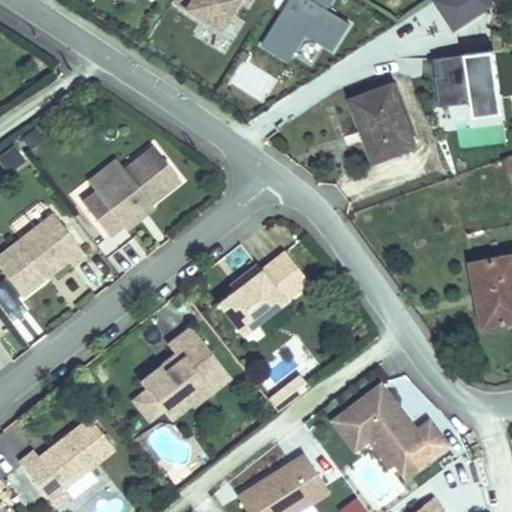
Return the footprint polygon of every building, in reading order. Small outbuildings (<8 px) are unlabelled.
[(184,0),(180,7),(221,29),(237,0),(184,0)] [(286,0),(258,49),(287,66),(304,35),(333,52),(350,23),(327,10),(332,0),(286,0)] [(495,7),(493,0),(435,0),(454,31),(495,7)] [(495,48),(434,56),(441,105),(472,100),(474,116),(504,112),(495,48)] [(261,99),(274,79),(244,60),(231,80),(261,99)] [(119,156),(105,167),(132,200),(145,190),(159,178),(156,175),(163,169),(166,173),(174,167),(202,144),(176,111),(147,133),(119,156)] [(381,119),(339,134),(361,195),(402,181),(381,119)] [(139,124),(111,147),(119,156),(147,133),(139,124)] [(0,154),(0,165),(6,175),(25,161),(13,145),(0,154)] [(159,178),(145,190),(149,195),(177,172),(174,167),(166,173),(163,169),(156,175),(159,178)] [(76,178),(17,225),(45,262),(71,241),(67,236),(87,220),(91,225),(95,230),(108,219),(76,178)] [(501,182),(489,184),(491,197),(504,194),(501,182)] [(87,220),(67,236),(71,241),(91,225),(87,220)] [(264,244),(248,257),(252,262),(241,271),(225,284),(250,315),(317,263),(292,231),(268,249),(264,244)] [(248,257),(237,266),(241,271),(252,262),(248,257)] [(511,288),(469,295),(479,358),(511,351),(511,288)] [(200,308),(177,326),(184,335),(188,340),(174,352),(169,347),(149,362),(154,369),(156,371),(171,391),(178,399),(198,383),(194,378),(213,363),(216,366),(234,352),(200,308)] [(184,335),(169,347),(174,352),(188,340),(184,335)] [(239,357),(234,352),(216,366),(213,363),(194,378),(198,383),(201,387),(239,357)] [(156,371),(144,381),(158,400),(171,391),(156,371)] [(415,423),(380,379),(327,419),(355,454),(368,443),(387,470),(394,465),(404,481),(453,445),(429,413),(415,423)] [(43,436),(29,447),(62,491),(77,480),(72,474),(123,435),(99,403),(48,442),(43,436)] [(299,511),(332,492),(303,450),(234,493),(245,511),(299,511)] [(0,511),(4,511),(20,501),(0,475),(0,511)] [(439,489),(429,477),(390,506),(394,511),(448,511),(434,493),(439,489)] [(334,511),(366,511),(354,497),(334,511)] [(237,511),(228,500),(212,511),(237,511)]
